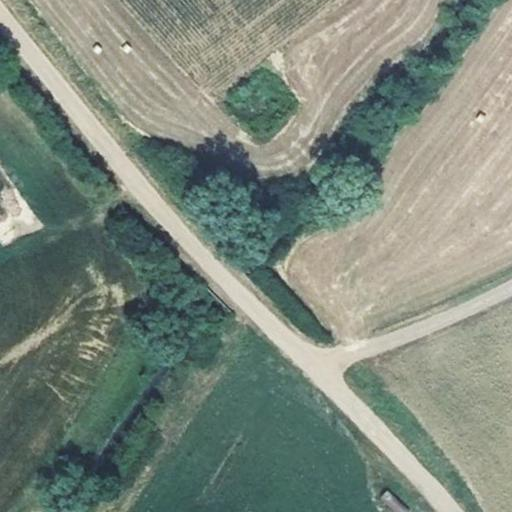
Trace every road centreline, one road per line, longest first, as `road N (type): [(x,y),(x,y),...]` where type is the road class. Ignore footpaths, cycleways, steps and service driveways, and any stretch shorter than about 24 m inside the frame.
road 1 (track): [(446,511),(173,231),(0,18)]
road 2 (track): [(312,373),(511,290)]
